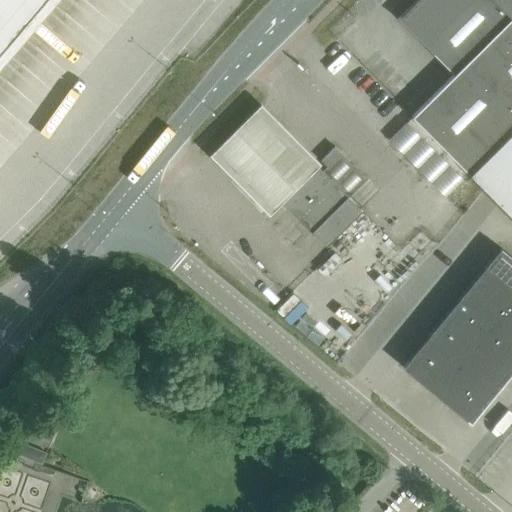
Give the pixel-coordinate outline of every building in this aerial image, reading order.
[(0,0),(0,66),(56,0),(0,0)] [(511,0),(414,0),(400,14),(396,17),(398,19),(399,18),(455,73),(413,115),(427,129),(470,173),(511,215),(511,0)] [(217,154),(271,209),(281,199),(316,165),(262,110),(217,154)] [(392,134),(387,140),(442,194),(447,188),(443,185),(452,176),(411,136),(403,144),(392,134)] [(335,146),(321,159),(327,165),(341,152),(335,146)] [(327,246),(328,244),(362,210),(316,165),(281,199),(327,246)] [(511,257),(501,248),(482,270),(511,293),(511,257)] [(511,303),(511,293),(482,270),(470,285),(504,313),(511,303)] [(504,313),(470,285),(457,300),(491,328),(504,313)] [(491,328),(457,300),(444,316),(478,344),(491,328)] [(511,319),(504,313),(491,328),(511,345),(511,319)] [(478,344),(444,316),(427,338),(461,365),(478,344)] [(511,345),(491,328),(478,344),(511,371),(511,345)] [(461,365),(427,338),(403,366),(437,394),(461,365)] [(511,371),(478,344),(461,365),(494,393),(511,371)] [(494,393),(461,365),(437,394),(471,422),(494,393)] [(12,438),(7,448),(42,463),(46,453),(12,438)]
